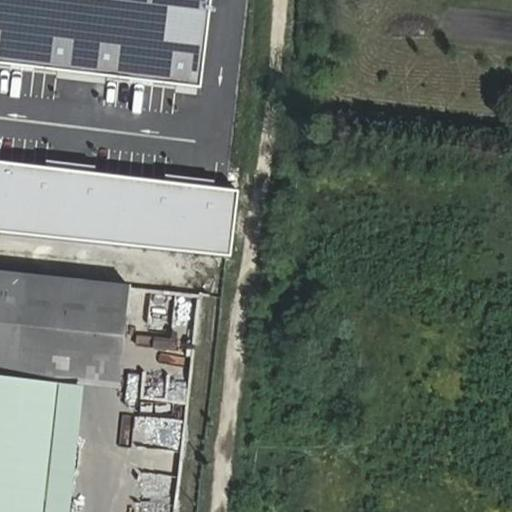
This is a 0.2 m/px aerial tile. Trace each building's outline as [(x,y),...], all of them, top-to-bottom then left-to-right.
[(213,0),(0,0),(0,64),(203,89),(213,0)] [(0,232),(232,260),(241,189),(0,160),(0,232)] [(0,271),(0,379),(120,393),(130,286),(0,271)] [(293,370),(328,373),(332,331),(297,328),(293,370)] [(332,331),(328,373),(382,378),(385,335),(332,331)]
